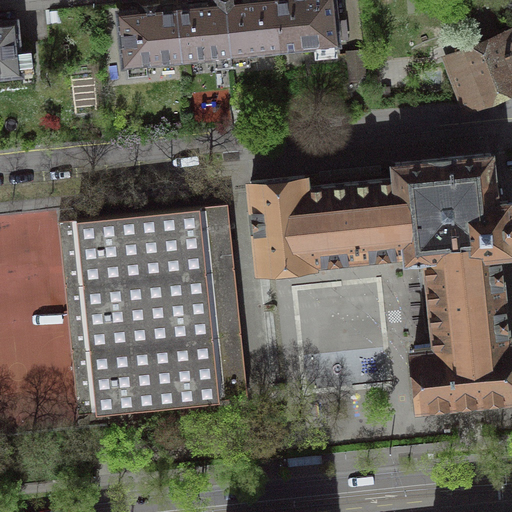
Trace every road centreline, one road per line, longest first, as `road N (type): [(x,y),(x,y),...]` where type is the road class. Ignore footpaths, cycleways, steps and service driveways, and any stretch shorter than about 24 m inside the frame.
road 1 (residential): [(511,112),(0,164)]
road 2 (primary): [(511,475),(172,511)]
